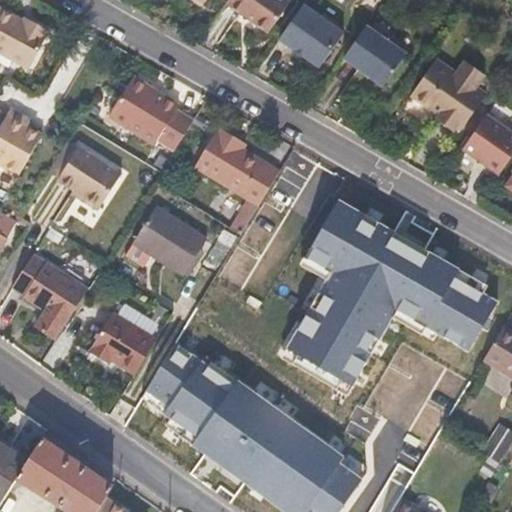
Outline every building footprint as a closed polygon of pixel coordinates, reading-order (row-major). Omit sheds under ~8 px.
[(183,0),(198,10),(204,0),(183,0)] [(267,35),(288,3),(284,0),(228,0),(224,6),(267,35)] [(318,69),(341,37),(300,8),(276,41),(318,69)] [(0,9),(0,53),(30,70),(52,30),(33,20),(29,24),(0,9)] [(382,87),(404,56),(364,27),(341,59),(382,87)] [(460,129),(486,94),(476,86),(484,74),(465,61),(456,73),(436,59),(414,90),(416,91),(415,96),(427,106),(432,103),(442,110),(436,117),(452,130),(455,126),(460,129)] [(174,150),(192,119),(188,117),(174,109),(179,101),(158,89),(155,95),(147,90),(150,85),(132,75),(108,116),(155,143),(158,140),(174,150)] [(32,118),(13,108),(9,115),(0,110),(0,159),(24,171),(45,133),(28,125),(32,118)] [(511,156),(511,131),(486,113),(462,148),(500,174),(511,156)] [(207,174),(247,199),(228,225),(243,233),(279,174),(247,153),(250,147),(239,140),(226,131),(222,137),(217,134),(197,168),(207,174)] [(98,211),(122,172),(81,147),(79,145),(78,147),(68,141),(50,171),(59,177),(58,179),(60,181),(82,195),(80,199),(98,211)] [(42,214),(60,224),(76,195),(58,185),(42,214)] [(490,286),(337,197),(299,263),(326,279),(282,353),(349,392),(398,310),(469,351),(498,302),(485,294),(490,286)] [(156,258),(179,221),(158,209),(135,245),(156,258)] [(0,248),(0,247),(16,221),(0,212),(0,253),(3,249),(0,248)] [(188,278),(210,240),(179,221),(156,258),(188,278)] [(55,341),(86,289),(31,256),(11,288),(24,296),(23,298),(44,311),(34,328),(55,341)] [(134,375),(156,340),(121,318),(113,312),(88,352),(107,364),(110,359),(134,375)] [(511,375),(511,329),(505,325),(484,358),(511,375)] [(177,345),(144,399),(163,411),(198,434),(191,446),(283,511),(339,511),(364,478),(338,463),(344,457),(240,382),(204,358),(177,345)] [(499,459),(511,441),(511,431),(502,424),(485,448),(499,459)] [(97,511),(105,501),(112,489),(42,440),(28,462),(18,478),(69,511),(97,511)] [(18,478),(28,462),(0,444),(0,504),(1,505),(18,478)] [(489,480),(501,461),(489,454),(478,473),(489,480)] [(427,511),(402,496),(392,511),(427,511)] [(123,511),(105,501),(97,511),(123,511)]
